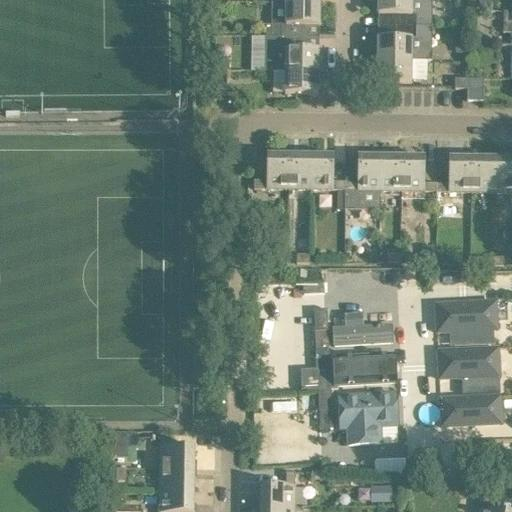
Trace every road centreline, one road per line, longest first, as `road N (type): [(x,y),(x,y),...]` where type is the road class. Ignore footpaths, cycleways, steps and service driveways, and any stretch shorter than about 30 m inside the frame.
road 1 (residential): [(229,511),(235,142),(241,128),(258,121),(342,122)]
road 2 (residential): [(511,460),(427,457),(416,449),(409,315),(415,297),(426,293),(511,292)]
road 3 (track): [(241,128),(192,141),(181,127),(0,130)]
road 4 (residential): [(342,122),(511,126)]
road 5 (unclassified): [(342,122),(343,0)]
